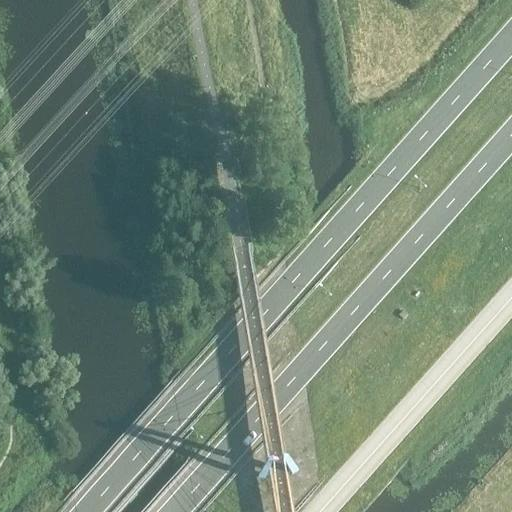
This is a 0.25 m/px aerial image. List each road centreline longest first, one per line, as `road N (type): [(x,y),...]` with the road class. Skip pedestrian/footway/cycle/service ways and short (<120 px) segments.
road 1 (trunk): [(511,37),(87,511)]
road 2 (trunk): [(174,511),(511,134)]
